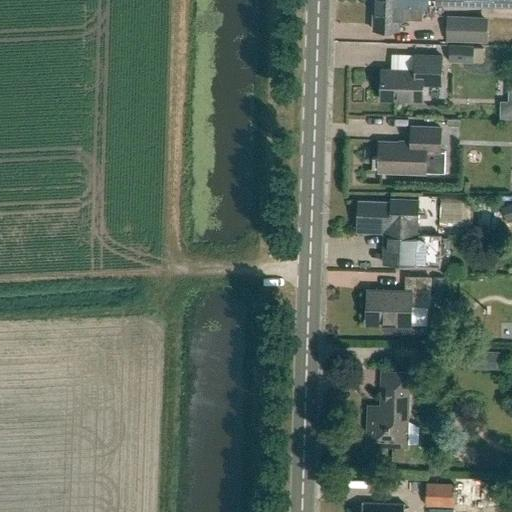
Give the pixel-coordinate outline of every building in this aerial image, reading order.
[(421,20),(422,6),(374,6),(373,30),(399,31),(399,20),(421,20)] [(487,42),(488,17),(447,16),(447,41),(487,42)] [(449,62),(473,64),(473,46),(449,45),(449,62)] [(441,86),(442,56),(416,55),(416,71),(382,70),(381,100),(408,101),(408,104),(423,104),(423,85),(441,86)] [(511,105),(500,106),(500,119),(511,119),(511,105)] [(440,154),(441,129),(411,128),(411,144),(379,142),(378,172),(446,174),(447,154),(440,154)] [(357,232),(385,233),(383,264),(390,265),(440,267),(441,237),(419,236),(417,232),(418,200),(392,199),(392,203),(359,201),(357,232)] [(511,203),(501,208),(506,220),(511,217),(511,203)] [(429,306),(430,279),(407,278),(406,293),(368,291),(367,324),(383,325),(382,329),(385,333),(410,334),(411,305),(429,306)] [(444,298),(444,278),(433,278),(433,298),(444,298)] [(467,368),(500,369),(500,352),(468,351),(467,368)] [(406,410),(409,407),(410,375),(384,375),(383,409),(370,408),(370,434),(368,436),(367,444),(369,446),(378,447),(380,445),(417,446),(418,430),(406,421),(406,410)] [(453,507),(454,483),(426,483),(426,506),(453,507)] [(362,503),(362,511),(404,511),(405,505),(362,503)]
